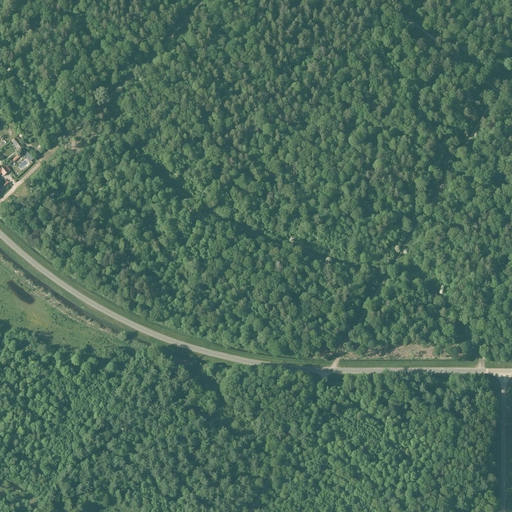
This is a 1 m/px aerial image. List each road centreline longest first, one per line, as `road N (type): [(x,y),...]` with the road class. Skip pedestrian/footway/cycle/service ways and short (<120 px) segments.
road 1 (track): [(478,371),(474,345),(428,286),(242,228),(162,174),(104,101),(59,0)]
road 2 (tertiary): [(503,371),(328,371),(200,351),(125,322),(0,236)]
road 3 (track): [(498,92),(348,340)]
road 4 (track): [(43,159),(202,0)]
road 5 (track): [(337,359),(249,511)]
road 6 (unclassified): [(503,511),(503,371)]
road 7 (track): [(0,344),(6,330),(37,324),(124,350)]
road 8 (track): [(394,8),(498,92)]
